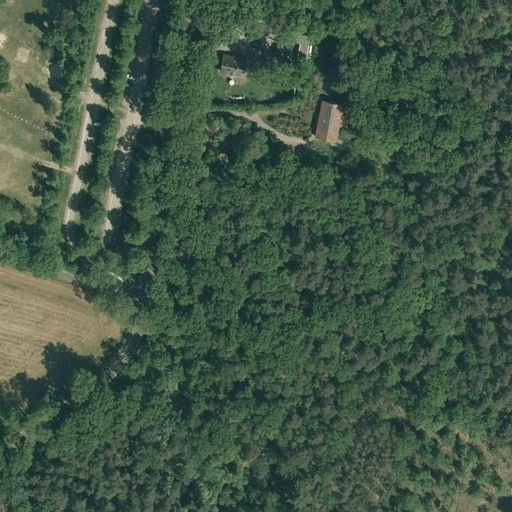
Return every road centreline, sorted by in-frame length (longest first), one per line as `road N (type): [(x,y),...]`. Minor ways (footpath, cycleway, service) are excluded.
road 1 (unknown): [(146,511),(245,269),(301,248),(394,248),(430,231),(464,206),(511,122)]
road 2 (unclassified): [(0,450),(104,378),(130,345),(192,0)]
